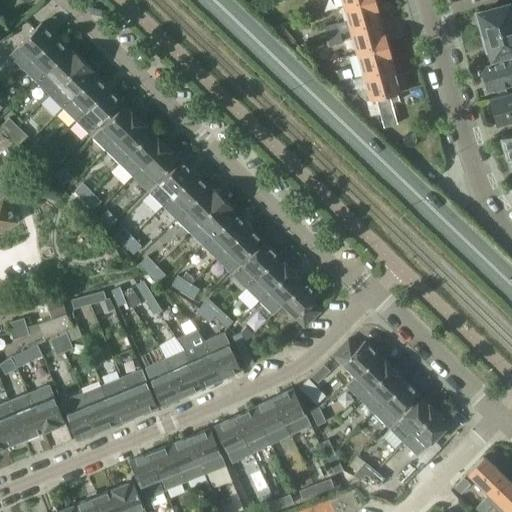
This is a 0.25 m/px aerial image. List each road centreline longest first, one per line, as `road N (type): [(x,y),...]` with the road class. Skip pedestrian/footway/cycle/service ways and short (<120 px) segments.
road 1 (secondary): [(197,0),(511,303)]
road 2 (residential): [(0,495),(282,375),(374,292)]
road 3 (residential): [(68,0),(374,292)]
road 4 (tertiary): [(511,233),(478,185),(424,0)]
road 5 (residential): [(374,292),(498,412)]
